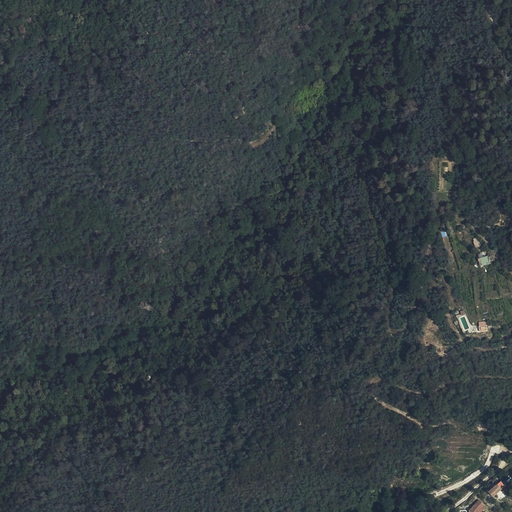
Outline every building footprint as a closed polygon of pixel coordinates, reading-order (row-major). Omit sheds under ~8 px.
[(238,109),(229,114),(232,119),(241,114),(238,109)] [(137,183),(134,188),(141,192),(144,186),(137,183)] [(147,192),(149,189),(144,186),(141,192),(147,196),(149,193),(147,192)] [(487,331),(486,322),(478,322),(479,332),(487,331)] [(490,486),(493,490),(499,485),(496,481),(490,486)] [(495,496),(508,486),(504,481),(499,485),(493,490),(491,491),(495,496)] [(486,503),(481,499),(471,510),(473,511),(482,511),(487,507),(485,505),(486,503)]
